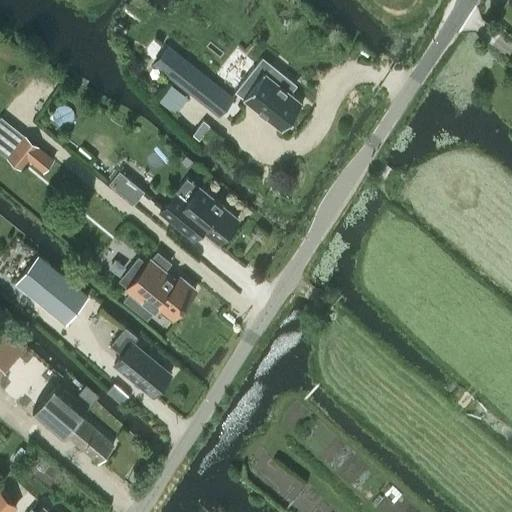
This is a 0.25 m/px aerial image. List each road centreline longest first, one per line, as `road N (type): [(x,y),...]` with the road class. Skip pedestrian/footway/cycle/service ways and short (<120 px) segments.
road 1 (unclassified): [(137,511),(466,0)]
road 2 (track): [(435,423),(328,310),(287,279)]
